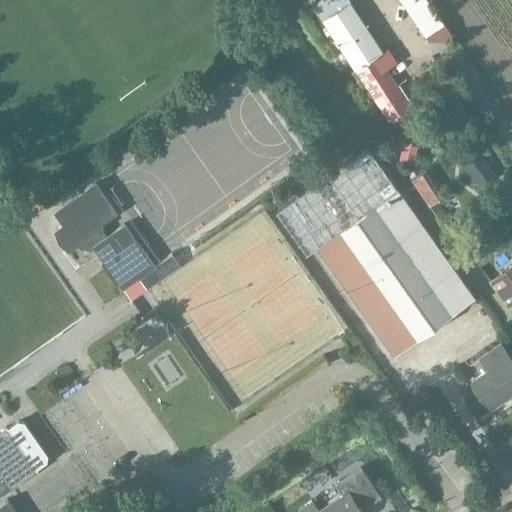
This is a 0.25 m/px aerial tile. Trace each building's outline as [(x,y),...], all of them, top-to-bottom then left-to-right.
[(348,1),(323,18),(388,119),(410,105),(377,54),(381,51),(348,1)] [(305,253),(315,246),(396,188),(365,146),(275,211),(305,253)] [(462,169),(472,192),(490,185),(480,161),(462,169)] [(52,227),(56,232),(59,239),(61,243),(67,248),(68,250),(102,226),(100,223),(116,212),(95,182),(54,211),(61,221),(52,227)] [(432,239),(396,188),(315,246),(393,355),(451,314),(409,255),(432,239)] [(152,263),(124,223),(93,245),(103,260),(102,262),(107,269),(109,269),(122,287),(151,267),(152,263)] [(511,265),(490,281),(511,312),(511,265)] [(491,407),(511,391),(511,360),(500,343),(480,357),(488,368),(471,380),(491,407)] [(0,392),(11,389),(7,377),(0,378),(0,392)] [(18,421),(7,428),(6,427),(0,431),(0,494),(36,469),(35,467),(45,460),(46,455),(23,422),(18,421)] [(362,511),(361,510),(371,503),(351,473),(336,483),(343,494),(318,510),(314,504),(302,511),(362,511)] [(0,511),(16,511),(8,499),(0,504),(0,511)]
